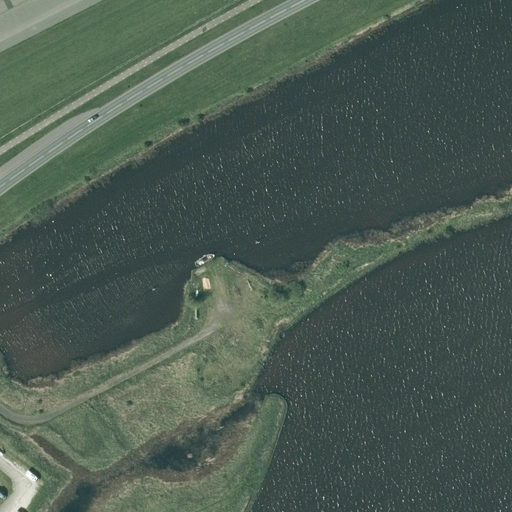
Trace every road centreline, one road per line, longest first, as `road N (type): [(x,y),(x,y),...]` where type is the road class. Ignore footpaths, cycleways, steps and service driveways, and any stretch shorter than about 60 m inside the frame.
road 1 (unclassified): [(0,150),(254,0)]
road 2 (trunk): [(305,0),(82,127)]
